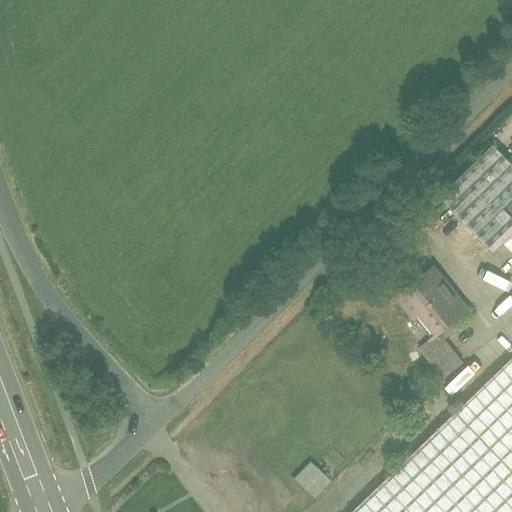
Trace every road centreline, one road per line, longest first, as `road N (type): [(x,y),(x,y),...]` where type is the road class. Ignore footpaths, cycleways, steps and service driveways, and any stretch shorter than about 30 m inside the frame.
road 1 (unclassified): [(155,420),(511,74)]
road 2 (unclassified): [(155,420),(69,325),(0,196)]
road 3 (unclassified): [(53,511),(155,420)]
road 4 (primary): [(0,395),(41,511)]
